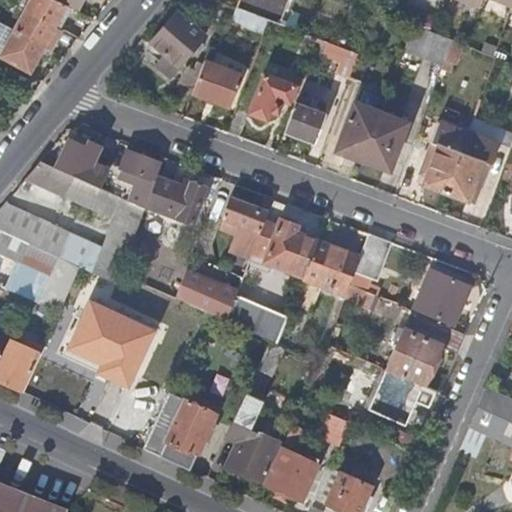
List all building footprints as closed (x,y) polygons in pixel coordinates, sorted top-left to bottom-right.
[(28,0),(24,10),(54,26),(66,6),(52,0),(28,0)] [(52,0),(66,6),(77,11),(82,0),(52,0)] [(269,6),(264,20),(267,21),(291,30),(296,16),(269,6)] [(431,28),(435,15),(417,9),(413,22),(431,28)] [(54,26),(24,10),(12,32),(43,49),(54,26)] [(150,43),(178,67),(204,36),(176,12),(150,43)] [(264,20),(241,12),(236,26),(252,32),(244,52),(254,55),(267,21),(264,20)] [(452,42),(414,27),(404,51),(443,66),(452,42)] [(43,49),(12,32),(0,53),(0,59),(29,74),(43,49)] [(315,51),(319,41),(299,33),(295,46),(314,53),(315,51)] [(340,61),(345,50),(319,41),(315,51),(340,61)] [(349,77),(358,55),(345,50),(340,61),(336,72),(349,77)] [(242,76),(204,62),(200,71),(191,94),(230,109),(242,76)] [(176,88),(191,94),(200,71),(185,66),(176,88)] [(248,115),(266,121),(269,113),(278,116),(283,102),(290,104),(296,88),(298,89),(303,75),(293,72),(288,85),(263,75),(248,115)] [(295,102),(284,134),(314,145),(326,114),(295,102)] [(362,162),(381,113),(354,103),(343,132),(347,134),(340,153),(362,162)] [(408,124),(381,113),(362,162),(384,170),(392,151),(397,153),(408,124)] [(466,135),(438,125),(419,174),(426,176),(422,186),(444,194),(466,135)] [(499,143),(467,132),(466,135),(444,194),(468,203),(482,162),(491,165),(499,143)] [(53,169),(71,177),(82,182),(90,163),(95,153),(66,140),(53,169)] [(154,182),(156,177),(161,164),(127,152),(120,170),(154,182)] [(24,180),(63,197),(71,177),(53,169),(39,162),(24,180)] [(82,182),(96,189),(104,169),(90,163),(82,182)] [(63,197),(112,219),(119,200),(96,189),(82,182),(71,177),(63,197)] [(154,182),(144,207),(192,226),(205,189),(190,183),(188,189),(156,177),(154,182)] [(265,222),(273,199),(265,196),(260,210),(229,198),(221,218),(240,225),(231,248),(251,256),(254,249),(265,222)] [(115,285),(119,273),(143,210),(119,200),(112,219),(91,274),(115,285)] [(0,232),(24,243),(56,258),(66,235),(2,206),(0,208),(0,232)] [(286,273),(302,280),(316,242),(302,237),(305,231),(294,227),(296,223),(283,218),(281,222),(279,221),(277,227),(265,222),(254,249),(266,254),(263,263),(280,271),(286,273)] [(0,232),(0,254),(15,262),(24,243),(0,232)] [(357,261),(353,273),(377,282),(391,243),(367,235),(358,258),(358,259),(357,261)] [(316,242),(302,280),(344,296),(348,284),(353,273),(357,261),(358,259),(358,258),(316,242)] [(57,313),(78,268),(56,258),(35,302),(57,313)] [(469,288),(431,270),(413,308),(451,325),(469,288)] [(174,298),(205,312),(225,321),(236,295),(184,273),(174,298)] [(236,295),(225,321),(268,341),(277,345),(287,318),(236,295)] [(68,349),(109,368),(105,376),(126,387),(151,333),(89,304),(68,349)] [(458,348),(464,335),(438,324),(432,337),(458,348)] [(402,329),(384,371),(422,387),(440,346),(402,329)] [(0,354),(0,383),(20,392),(38,354),(6,340),(5,344),(0,353),(0,354)] [(277,345),(268,341),(255,370),(271,377),(284,349),(277,345)] [(428,409),(435,393),(422,387),(384,371),(367,410),(405,426),(415,403),(423,407),(422,407),(428,409)] [(511,398),(485,387),(468,427),(511,446),(511,473),(509,481),(511,489),(511,398)] [(214,415),(168,393),(142,449),(189,471),(214,415)] [(244,395),(224,437),(237,443),(226,467),(259,483),(266,467),(270,469),(279,451),(274,449),(277,443),(249,429),(261,404),(244,395)] [(347,423),(361,429),(366,418),(352,412),(347,423)] [(317,438),(336,446),(347,423),(328,415),(317,438)] [(413,453),(418,441),(398,432),(393,444),(413,453)] [(270,469),(264,484),(300,501),(317,465),(280,448),(279,451),(270,469)] [(341,511),(360,511),(372,487),(340,473),(326,505),(341,511)] [(0,511),(66,511),(67,509),(0,482),(0,511)]
